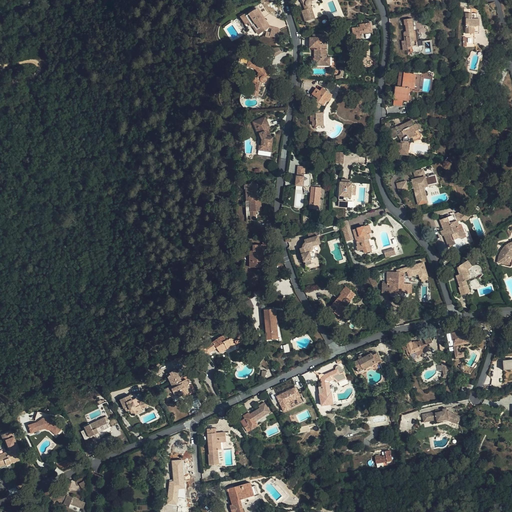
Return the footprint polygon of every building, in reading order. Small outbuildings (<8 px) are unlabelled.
[(302,0),(303,3),(306,10),(302,11),(306,22),(313,20),(311,16),(314,15),(311,6),(312,6),(312,5),(312,4),(312,3),(312,2),(312,1),(313,0),(302,0)] [(269,27),(257,9),(242,18),(249,28),(254,25),(260,34),(269,27)] [(467,34),(467,39),(467,44),(475,44),(475,37),(472,37),(472,33),(475,34),(479,34),(479,19),(477,19),(477,14),(472,13),(471,9),(466,9),(466,34),(467,34)] [(404,33),(405,38),(406,38),(407,40),(405,41),(402,41),(404,56),(410,55),(409,49),(412,49),(412,47),(418,46),(417,41),(416,41),(415,30),(414,31),(412,18),(404,20),(405,25),(406,25),(407,32),(405,32),(404,32),(404,33)] [(373,32),(371,22),(360,24),(361,27),(353,28),(355,41),(361,40),(360,34),(373,32)] [(278,38),(280,30),(272,28),(270,36),(278,38)] [(419,40),(418,30),(415,30),(416,41),(417,41),(418,46),(423,45),(423,40),(419,40)] [(331,65),(331,57),(327,57),(327,35),(315,35),(314,35),(314,38),(310,38),(310,48),(315,48),(315,65),(331,65)] [(282,53),(278,47),(271,50),(274,57),(282,53)] [(241,56),(238,67),(248,70),(252,60),(241,56)] [(254,93),(258,94),(263,83),(264,83),(265,83),(266,82),(267,81),(268,80),(268,79),(274,73),(268,66),(269,65),(263,58),(258,62),(264,69),(259,72),(258,76),(256,76),(255,76),(253,77),(253,78),(253,80),(253,81),(254,83),(255,83),(257,84),(254,93)] [(410,76),(404,75),(404,77),(400,77),(398,87),(396,86),(394,99),(408,101),(410,88),(414,88),(415,78),(410,77),(410,76)] [(315,109),(313,108),(313,112),(311,112),(311,121),(313,121),(313,125),(316,125),(316,126),(324,126),(323,113),(320,113),(320,109),(322,106),(323,105),(326,107),(326,106),(334,95),(323,88),(321,91),(317,88),(312,94),(318,99),(318,100),(315,100),(314,101),(313,102),(314,104),(317,105),(315,109)] [(265,118),(255,122),(257,127),(256,128),(261,140),(261,141),(263,141),(262,146),(266,147),(266,151),(271,152),(273,138),(269,137),(267,131),(270,129),(265,118)] [(411,126),(413,125),(411,121),(396,128),(395,128),(388,132),(392,139),(397,136),(399,135),(401,139),(401,142),(401,144),(395,144),(394,155),(407,156),(408,142),(408,139),(411,138),(413,142),(420,138),(421,136),(417,129),(413,131),(411,126)] [(335,164),(343,164),(344,152),(336,151),(335,164)] [(304,186),(304,166),(296,166),(296,186),(304,186)] [(423,187),(434,184),(432,176),(425,178),(423,171),(415,172),(417,180),(413,181),(419,204),(427,202),(423,187)] [(339,180),(338,207),(353,207),(353,202),(342,201),(342,198),(351,199),(352,180),(339,180)] [(408,190),(406,182),(398,184),(400,192),(408,190)] [(258,200),(257,183),(246,184),(246,197),(245,197),(246,216),(251,216),(251,220),(256,220),(256,211),(261,211),(261,200),(258,200)] [(319,209),(322,188),(312,187),(309,209),(319,209)] [(470,217),(464,211),(459,217),(456,214),(454,215),(455,218),(445,221),(444,219),(440,220),(444,230),(445,230),(446,234),(445,235),(449,247),(452,247),(451,246),(455,244),(453,235),(452,233),(455,232),(457,234),(459,237),(462,239),(463,242),(470,239),(466,230),(465,229),(462,226),(461,225),(459,225),(458,221),(462,220),(464,221),(465,221),(468,220),(470,217)] [(351,229),(348,220),(341,222),(344,231),(351,229)] [(372,251),(368,239),(367,234),(369,233),(371,233),(369,224),(353,229),(358,245),(357,246),(358,251),(364,249),(365,253),(372,251)] [(317,236),(315,229),(306,232),(308,238),(317,236)] [(309,264),(310,267),(317,265),(315,257),(311,259),(309,252),(310,250),(311,248),(311,247),(311,245),(319,243),(317,236),(308,238),(303,240),(304,243),(302,247),(301,247),(298,248),(302,262),(304,261),(308,260),(309,264)] [(261,267),(261,262),(261,255),(264,255),(264,246),(270,246),(268,239),(263,239),(262,245),(253,245),(253,250),(250,252),(249,253),(249,266),(261,267)] [(511,258),(511,257),(511,242),(509,243),(505,246),(506,248),(504,252),(502,251),(500,256),(499,256),(498,262),(510,265),(511,258)] [(384,257),(396,254),(394,248),(383,252),(384,257)] [(464,263),(463,261),(460,263),(461,265),(458,267),(460,274),(456,276),(460,287),(459,288),(462,295),(470,293),(466,281),(476,277),(472,267),(468,261),(464,263)] [(405,271),(397,270),(397,272),(391,272),(387,272),(387,277),(397,278),(396,283),(387,283),(383,283),(382,287),(381,287),(381,291),(382,292),(391,293),(391,298),(406,299),(408,298),(408,293),(408,283),(404,283),(405,271)] [(371,271),(366,273),(374,288),(375,287),(376,281),(371,271)] [(370,284),(367,277),(361,280),(365,286),(370,284)] [(338,315),(342,318),(350,309),(346,305),(347,305),(349,304),(350,303),(350,302),(350,301),(350,300),(355,294),(346,286),(340,293),(341,294),(330,307),(334,311),(334,312),(338,315)] [(274,326),(273,309),(264,310),(267,339),(277,338),(276,326),(274,326)] [(245,339),(239,328),(236,330),(235,328),(229,331),(232,337),(228,339),(226,334),(219,337),(212,342),(211,342),(204,346),(203,344),(198,347),(206,357),(210,354),(209,353),(216,348),(220,353),(226,350),(237,344),(236,343),(245,339)] [(460,352),(459,345),(470,343),(469,340),(471,339),(469,330),(454,332),(455,337),(453,338),(455,343),(453,343),(456,358),(464,356),(463,352),(460,352)] [(423,354),(421,350),(428,347),(427,344),(433,342),(430,335),(424,337),(424,339),(418,341),(419,343),(416,344),(415,342),(412,343),(411,341),(406,343),(409,351),(407,352),(409,357),(411,356),(413,359),(419,357),(418,356),(423,354)] [(363,358),(361,356),(358,357),(360,360),(354,363),(358,370),(363,368),(363,369),(379,361),(375,353),(372,355),(371,354),(363,358)] [(511,362),(503,363),(504,371),(511,369),(511,362)] [(198,375),(201,374),(204,373),(199,363),(194,366),(198,375)] [(323,393),(319,394),(321,405),(333,403),(331,392),(330,392),(329,381),(333,377),(338,381),(338,382),(346,378),(341,367),(341,366),(340,366),(339,365),(338,365),(337,365),(336,366),(335,367),(335,368),(335,369),(324,375),(324,374),(323,374),(322,373),(321,373),(319,374),(319,375),(319,379),(321,378),(322,386),(323,393)] [(167,398),(177,393),(178,392),(177,391),(180,389),(183,395),(192,391),(189,384),(192,383),(188,375),(180,378),(176,369),(167,374),(172,385),(163,390),(167,398)] [(279,397),(279,396),(275,397),(276,398),(272,400),(274,406),(279,404),(282,410),(291,405),(290,403),(294,401),(296,405),(301,403),(298,397),(300,396),(298,392),(290,395),(288,391),(281,395),(282,396),(279,397)] [(124,409),(125,409),(129,407),(130,410),(132,415),(135,414),(138,412),(137,411),(142,409),(146,407),(146,405),(150,404),(147,398),(143,400),(140,392),(136,394),(135,393),(130,396),(130,395),(120,399),(124,409)] [(249,413),(243,416),(245,419),(241,422),(244,428),(245,427),(249,425),(251,429),(257,425),(255,422),(256,421),(255,419),(269,410),(265,403),(259,407),(260,408),(250,415),(249,413)] [(437,419),(438,421),(449,418),(450,420),(459,423),(461,416),(448,411),(447,408),(435,410),(436,412),(423,414),(424,422),(437,419)] [(270,412),(269,410),(255,419),(256,421),(270,412)] [(28,425),(30,431),(40,428),(40,430),(49,427),(51,429),(51,430),(56,435),(63,427),(54,419),(50,416),(50,415),(44,413),(37,411),(35,418),(35,423),(28,425)] [(89,422),(90,425),(104,418),(102,415),(89,422)] [(104,418),(90,425),(85,427),(87,432),(90,437),(95,435),(108,429),(110,428),(105,418),(104,418)] [(459,423),(450,420),(448,425),(457,428),(459,423)] [(213,434),(213,429),(207,430),(210,455),(208,455),(209,465),(216,465),(216,461),(219,461),(218,450),(217,443),(221,443),(226,442),(226,433),(216,434),(213,434)] [(10,461),(11,463),(22,459),(18,447),(2,453),(1,450),(0,450),(0,467),(5,466),(7,465),(6,463),(10,461)] [(375,457),(376,463),(383,462),(392,461),(390,450),(385,451),(386,455),(375,457)] [(171,460),(173,480),(167,480),(168,505),(178,504),(178,497),(185,497),(183,459),(171,460)] [(233,497),(231,498),(233,505),(230,506),(232,511),(243,511),(241,500),(255,496),(252,487),(251,483),(226,490),(227,492),(229,492),(229,494),(232,493),(233,497)] [(71,505),(79,508),(82,502),(69,496),(68,496),(67,497),(64,496),(63,496),(62,496),(61,493),(50,498),(54,506),(62,503),(61,502),(62,501),(65,502),(64,505),(69,507),(71,505)]
